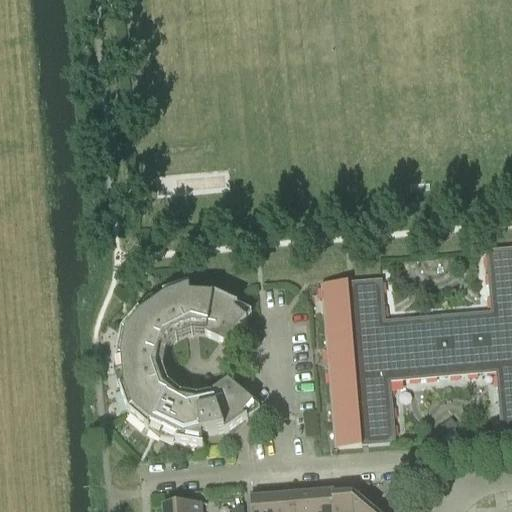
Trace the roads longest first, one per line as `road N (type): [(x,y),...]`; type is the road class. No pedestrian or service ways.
road 1 (residential): [(450,505),(385,465),(288,471)]
road 2 (residential): [(288,471),(273,315)]
road 3 (residential): [(288,471),(151,484)]
